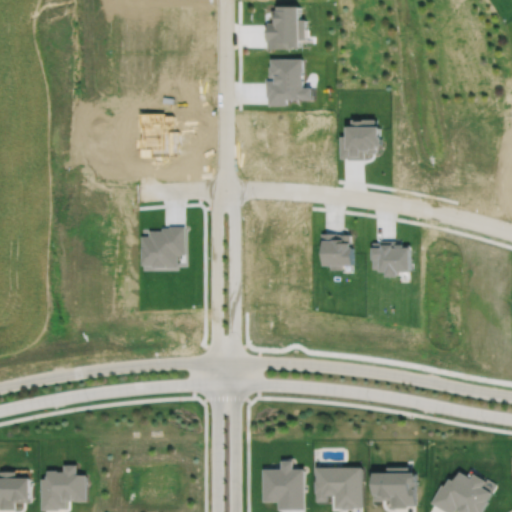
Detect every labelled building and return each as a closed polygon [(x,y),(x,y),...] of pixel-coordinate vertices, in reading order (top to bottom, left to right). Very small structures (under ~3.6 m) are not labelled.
[(43,476),(43,508),(60,508),(60,506),(68,506),(68,498),(75,498),(75,496),(76,496),(76,498),(89,498),(89,471),(79,471),(79,462),(67,462),(67,468),(60,468),(60,467),(50,467),(50,476),(43,476)] [(376,468),(376,498),(392,498),(392,505),(394,505),(394,506),(407,506),(407,505),(409,505),(409,503),(417,503),(418,468),(411,468),(411,464),(389,463),(389,468),(376,468)] [(318,464),(318,478),(316,478),(316,490),(318,490),(318,499),(329,499),(329,492),(337,492),(336,505),(345,505),(345,506),(356,506),(356,505),(364,505),(364,464),(318,464)] [(0,474),(0,506),(1,506),(1,507),(17,507),(17,500),(33,500),(34,474),(18,474),(18,469),(2,468),(2,474),(0,474)] [(444,482),(433,500),(452,511),(454,511),(458,506),(460,508),(460,509),(464,511),(480,511),(481,511),(482,511),(491,498),(490,497),(494,489),(485,484),(488,478),(476,470),(474,475),(462,468),(457,477),(452,474),(447,483),(444,482)]
